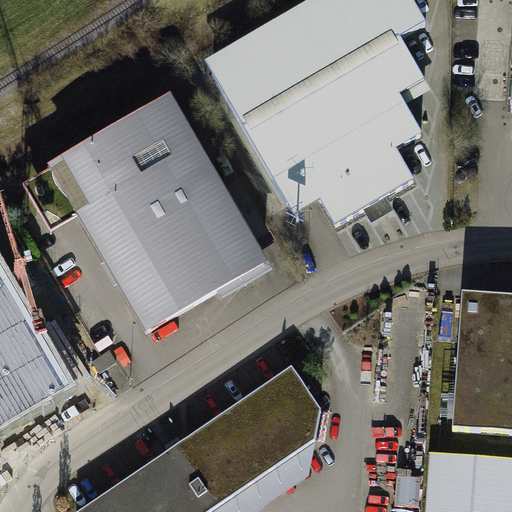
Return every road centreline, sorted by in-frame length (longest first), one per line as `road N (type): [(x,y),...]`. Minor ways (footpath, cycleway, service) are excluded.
road 1 (residential): [(511,242),(490,241),(334,291),(86,441),(40,483),(23,511)]
road 2 (unknown): [(319,511),(353,469),(362,430),(340,351),(311,305)]
